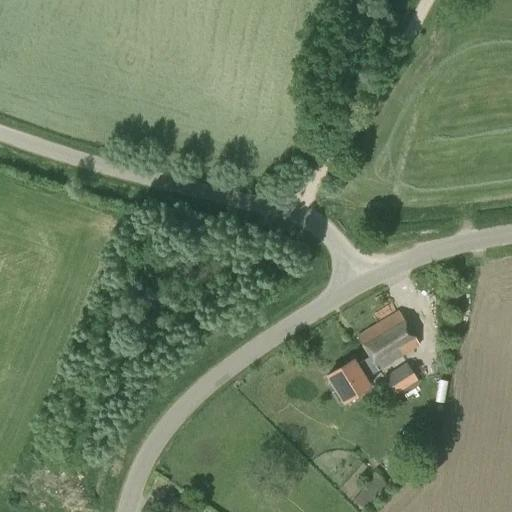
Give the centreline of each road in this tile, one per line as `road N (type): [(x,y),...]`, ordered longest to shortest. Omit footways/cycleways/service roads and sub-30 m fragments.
road 1 (unclassified): [(366,276),(314,225),(90,168),(0,136)]
road 2 (unclassified): [(126,511),(132,481),(162,430),(219,375),(366,276)]
road 3 (unclassified): [(366,276),(448,248),(511,238)]
